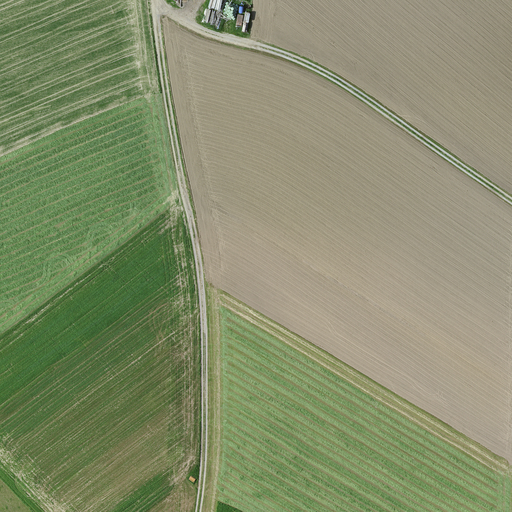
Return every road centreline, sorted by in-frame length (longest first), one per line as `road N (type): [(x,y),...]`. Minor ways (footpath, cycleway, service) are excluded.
road 1 (track): [(155,0),(194,209),(205,329),(198,511)]
road 2 (track): [(511,203),(330,76),(156,5)]
